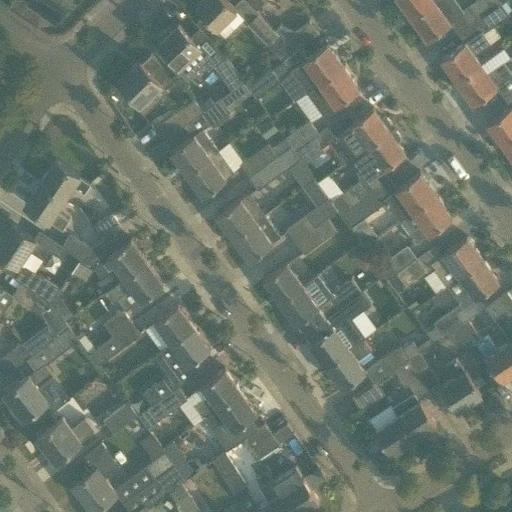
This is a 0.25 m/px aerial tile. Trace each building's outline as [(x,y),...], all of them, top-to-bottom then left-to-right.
[(68,0),(29,0),(30,0),(27,4),(38,12),(41,8),(56,18),(68,0)] [(247,23),(268,45),(280,34),(258,13),(255,9),(246,0),(239,0),(234,5),(228,0),(201,0),(195,6),(217,28),(226,37),(245,18),(249,22),(247,23)] [(399,0),(411,16),(433,0),(399,0)] [(457,32),(470,22),(461,10),(456,2),(454,0),(433,0),(411,16),(427,39),(450,22),(457,32)] [(474,0),(484,13),(500,1),(499,0),(474,0)] [(441,58),(457,80),(481,63),(474,54),(490,42),(483,33),(510,14),(500,1),(484,13),(470,22),(457,32),(464,42),(441,58)] [(310,19),(295,30),(283,38),(294,50),(319,32),(310,19)] [(158,43),(179,65),(189,75),(210,56),(178,23),(168,33),(166,30),(163,30),(158,35),(158,38),(160,40),(158,43)] [(280,34),(268,45),(282,60),(295,51),(294,50),(283,38),(280,34)] [(291,69),(307,91),(343,66),(327,43),(291,69)] [(244,81),(226,56),(214,65),(232,90),(244,81)] [(474,103),(496,87),(503,97),(511,89),(511,59),(510,56),(487,72),(481,63),(457,80),(474,103)] [(137,105),(143,114),(169,90),(166,87),(147,67),(140,59),(118,80),(140,103),(137,105)] [(307,91),(316,104),(322,113),(335,104),(336,105),(359,88),(343,66),(307,91)] [(271,67),(247,85),(256,98),(281,80),(271,67)] [(511,89),(503,97),(510,107),(488,122),(504,144),(511,138),(511,89)] [(238,99),(231,90),(220,98),(220,99),(227,108),(238,99)] [(179,108),(170,115),(154,127),(163,140),(202,112),(204,110),(194,97),(179,108)] [(204,110),(202,112),(211,124),(230,111),(227,108),(220,99),(204,111),(204,110)] [(353,155),(389,129),(387,127),(390,125),(391,121),(387,117),(384,116),(381,118),(373,107),(353,122),(346,112),(333,122),(318,132),(326,142),(328,140),(344,161),(352,156),(353,155)] [(285,137),(291,145),(294,149),(318,132),(309,119),(285,137)] [(219,149),(202,127),(170,150),(186,172),(219,149)] [(390,178),(383,168),(406,152),(389,129),(353,155),(362,167),(367,174),(331,200),(328,197),(337,209),(341,214),(390,178)] [(318,132),(294,149),(300,158),(303,162),(304,162),(322,149),(320,146),(326,142),(318,132)] [(249,176),(277,155),(268,142),(239,163),(249,176)] [(258,188),(293,163),(300,158),(294,149),(291,145),(277,155),(249,176),(258,188)] [(227,178),(225,176),(234,170),(219,149),(186,172),(203,195),(227,178)] [(55,158),(40,181),(64,197),(73,184),(84,192),(91,183),(80,174),(55,158)] [(386,201),(400,220),(436,194),(420,171),(397,188),(390,178),(341,214),(350,227),(386,201)] [(64,197),(40,181),(25,203),(49,219),(63,228),(69,218),(56,209),(64,197)] [(265,213),(249,191),(217,214),(233,237),(265,213)] [(452,216),(436,194),(400,220),(415,242),(428,232),(429,233),(452,216)] [(286,227),(295,240),(327,217),(337,209),(328,197),(286,227)] [(102,239),(114,231),(122,225),(112,212),(93,226),(102,239)] [(265,213),(233,237),(249,259),(273,241),(272,241),(280,235),(265,213)] [(327,217),(295,240),(304,252),(336,229),(327,217)] [(51,300),(60,287),(24,263),(23,264),(19,261),(28,248),(44,259),(50,249),(75,265),(80,257),(62,245),(39,230),(34,237),(12,222),(0,240),(0,266),(21,281),(32,288),(33,288),(51,300)] [(92,246),(86,242),(70,232),(62,245),(80,257),(83,253),(92,246)] [(430,263),(437,272),(446,285),(483,258),(467,236),(443,252),(444,253),(430,263)] [(131,238),(104,258),(113,271),(99,282),(105,291),(147,261),(131,238)] [(387,259),(396,272),(416,257),(407,244),(387,259)] [(75,265),(71,270),(84,279),(92,267),(104,258),(95,245),(92,246),(83,253),(80,257),(78,260),(75,265)] [(387,279),(397,291),(406,285),(426,270),(416,257),(387,279)] [(446,285),(455,297),(462,306),(475,297),(499,280),(483,258),(446,285)] [(387,259),(378,266),(384,274),(387,279),(396,272),(387,259)] [(147,261),(105,291),(113,301),(117,298),(125,309),(139,299),(140,300),(163,283),(147,261)] [(264,278),(280,301),(303,284),(287,261),(264,278)] [(326,316),(361,291),(352,277),(332,292),(318,273),(303,284),(280,301),(296,323),(297,322),(304,332),(326,316)] [(42,313),(56,336),(70,326),(64,319),(51,300),(33,288),(32,288),(21,281),(12,294),(13,294),(13,295),(22,301),(23,300),(42,313)] [(0,285),(0,314),(13,295),(13,294),(12,294),(0,285)] [(511,315),(511,338),(509,341),(511,345),(511,298),(506,290),(484,306),(493,319),(507,309),(511,315)] [(350,348),(364,338),(363,337),(362,338),(348,319),(370,303),(361,291),(326,316),(304,332),(311,342),(310,343),(326,365),(350,348)] [(154,320),(170,342),(194,325),(178,303),(154,320)] [(113,335),(132,321),(122,308),(104,322),(113,335)] [(429,337),(434,343),(453,328),(463,321),(453,308),(433,322),(436,325),(426,333),(429,337)] [(463,321),(453,328),(462,341),(476,361),(485,354),(486,356),(501,380),(511,373),(511,345),(509,341),(496,349),(488,336),(483,339),(467,318),(463,321)] [(113,335),(120,346),(121,347),(141,333),(132,321),(113,335)] [(194,325),(170,342),(178,352),(187,364),(210,347),(194,325)] [(56,336),(48,342),(57,354),(59,353),(78,338),(73,331),(70,326),(56,336)] [(453,328),(434,343),(424,349),(427,353),(450,338),(455,346),(462,341),(453,328)] [(434,343),(429,337),(416,347),(412,340),(403,347),(401,344),(381,358),(391,371),(394,368),(409,359),(419,352),(424,349),(434,343)] [(342,387),(366,370),(358,358),(371,349),(364,338),(350,348),(326,365),(342,387)] [(23,341),(11,351),(0,358),(0,369),(4,375),(26,358),(32,354),(23,341)] [(439,381),(419,352),(409,359),(428,388),(439,381)] [(457,409),(481,393),(465,369),(465,370),(456,356),(446,363),(455,376),(442,385),(457,409)] [(409,359),(394,368),(406,385),(409,383),(417,395),(428,388),(409,359)] [(53,374),(44,363),(35,370),(28,375),(28,374),(5,392),(14,404),(11,408),(17,417),(22,415),(24,417),(58,391),(48,377),(53,374)] [(195,405),(204,417),(241,390),(225,368),(191,392),(199,402),(195,405)] [(383,393),(375,381),(374,381),(352,395),(361,408),(383,393)] [(178,386),(138,415),(150,430),(159,423),(157,420),(187,397),(178,386)] [(257,412),(241,390),(204,417),(212,427),(225,418),(233,429),(257,412)] [(398,414),(413,438),(436,423),(421,399),(398,414)] [(113,432),(136,414),(127,401),(103,419),(113,432)] [(413,438),(398,414),(374,429),(380,437),(366,446),(371,453),(384,444),(390,453),(392,452),(394,454),(397,455),(400,452),(401,449),(399,447),(413,438)] [(37,435),(55,459),(81,440),(80,439),(94,429),(86,417),(72,428),(63,416),(37,435)] [(264,422),(248,434),(243,437),(260,460),(281,445),(264,422)] [(156,478),(175,464),(155,437),(144,446),(154,459),(146,465),(156,478)] [(246,511),(252,511),(259,508),(257,506),(258,505),(248,489),(250,488),(225,451),(212,460),(246,511)] [(97,465),(73,483),(93,509),(117,491),(105,476),(119,465),(111,455),(97,465)] [(150,511),(147,508),(167,493),(169,491),(181,482),(186,479),(178,469),(175,464),(156,478),(123,503),(129,511),(150,511)] [(296,465),(273,480),(294,511),(301,511),(319,500),(296,465)] [(294,511),(273,480),(270,477),(266,469),(256,476),(260,484),(259,485),(268,499),(258,505),(257,506),(259,508),(261,511),(294,511)] [(201,511),(181,482),(169,491),(182,511),(201,511)]
